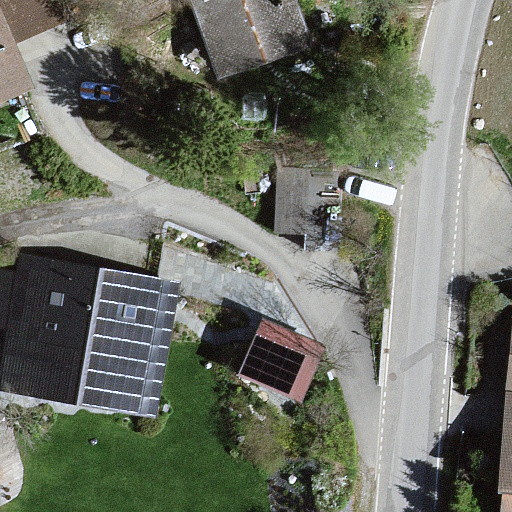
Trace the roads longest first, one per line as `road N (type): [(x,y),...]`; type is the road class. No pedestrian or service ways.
road 1 (residential): [(412,435),(388,428),(372,411),(330,324),(290,267),(227,225),(105,164),(65,119)]
road 2 (tertiary): [(465,0),(429,197),(412,435)]
